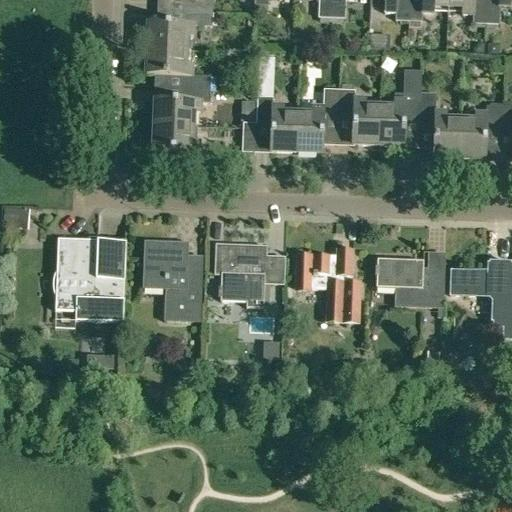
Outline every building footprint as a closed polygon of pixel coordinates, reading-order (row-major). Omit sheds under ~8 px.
[(211,16),(212,2),(203,2),(203,0),(158,0),(159,1),(172,1),(183,1),(182,15),(211,16)] [(253,0),(253,8),(267,9),(267,0),(253,0)] [(319,20),(331,21),(332,0),(306,0),(307,1),(320,1),(319,20)] [(332,0),(331,21),(343,21),(344,3),(355,4),(355,0),(332,0)] [(396,23),(409,24),(409,0),(384,0),(384,4),(386,4),(385,15),(397,16),(396,23)] [(434,9),(448,10),(448,0),(409,0),(409,24),(423,24),(423,17),(434,17),(434,9)] [(448,0),(448,10),(461,10),(461,18),(474,19),(473,27),(485,27),(486,0),(448,0)] [(511,2),(511,0),(486,0),(485,27),(500,27),(501,10),(511,10),(511,2)] [(147,26),(146,52),(183,53),(184,39),(192,39),(192,28),(211,29),(211,16),(182,15),(182,27),(147,26)] [(473,50),(473,55),(483,55),(484,45),(477,45),(473,50)] [(487,45),(487,57),(499,57),(499,46),(487,45)] [(183,68),(183,53),(146,52),(145,77),(180,78),(179,91),(208,92),(209,79),(191,78),(191,67),(183,68)] [(393,111),(377,110),(376,148),(401,149),(402,125),(418,125),(419,96),(420,74),(404,73),(403,104),(393,103),(393,111)] [(154,103),(153,129),(190,130),(191,116),(199,115),(199,104),(208,104),(208,92),(179,91),(179,104),(154,103)] [(310,119),(295,118),(293,155),(319,156),(321,121),(336,121),(337,93),(322,92),(321,111),(310,110),(310,119)] [(351,147),(376,148),(377,110),(364,110),(364,103),(353,102),(353,93),(337,93),(336,121),(352,122),(351,147)] [(432,160),(457,161),(459,124),(445,123),(445,116),(435,115),(435,96),(419,96),(418,125),(433,126),(432,160)] [(270,129),(269,154),(293,155),(295,118),(282,118),(282,109),(271,109),(271,100),(257,99),(255,99),(255,101),(255,103),(254,126),(254,128),(270,129)] [(241,125),(254,126),(255,103),(242,102),(241,125)] [(457,161),(483,162),(484,137),(500,138),(501,109),(485,109),(484,118),(474,117),(474,124),(459,124),(457,161)] [(511,109),(501,109),(500,138),(511,138),(511,109)] [(241,125),(240,147),(240,155),(253,156),(253,154),(254,128),(254,126),(241,125)] [(190,144),(190,130),(153,129),(152,154),(197,155),(197,145),(190,144)] [(2,230),(28,232),(29,213),(4,210),(2,230)] [(53,298),(55,300),(54,313),(75,314),(74,323),(122,325),(123,303),(122,303),(123,283),(126,217),(124,217),(124,241),(97,240),(98,216),(97,216),(96,244),(57,243),(56,273),(55,274),(52,278),(51,281),(51,284),(50,287),(50,290),(51,292),(52,295),(53,298)] [(185,264),(185,248),(170,247),(169,249),(144,248),(143,290),(165,291),(164,322),(197,324),(199,265),(185,264)] [(263,311),(263,307),(269,307),(270,286),(284,287),(284,261),(264,260),(264,249),(215,248),(215,276),(220,276),(219,304),(246,304),(245,310),(263,311)] [(325,324),(350,325),(350,318),(358,318),(360,285),(347,285),(347,278),(351,278),(352,253),(336,252),(335,260),(295,258),(294,290),(327,291),(325,324)] [(443,310),(444,277),(422,276),(423,264),(376,262),(375,290),(396,291),(395,308),(443,310)] [(511,298),(511,267),(485,266),(485,277),(462,276),(450,276),(449,297),(464,298),(493,299),(493,330),(502,330),(511,330),(511,298)] [(257,312),(257,325),(280,325),(280,312),(257,312)] [(427,354),(426,368),(438,369),(440,355),(427,354)] [(116,359),(106,359),(105,373),(116,374),(116,359)] [(347,362),(346,377),(358,377),(359,363),(347,362)]
